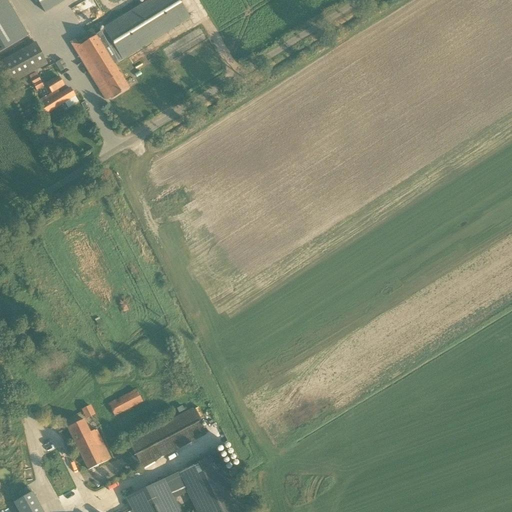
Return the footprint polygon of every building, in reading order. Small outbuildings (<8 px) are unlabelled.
[(28,37),(5,0),(0,0),(0,53),(26,38),(28,37)] [(37,0),(45,12),(65,0),(37,0)] [(114,65),(190,18),(178,0),(149,0),(103,28),(104,30),(95,35),(92,29),(69,43),(74,51),(97,91),(99,89),(105,100),(111,96),(112,98),(128,88),(114,65)] [(13,83),(47,65),(35,42),(18,52),(1,61),(13,83)] [(61,59),(53,63),(58,72),(66,68),(61,59)] [(44,87),(40,81),(37,75),(30,79),(36,91),(38,90),(44,87)] [(60,94),(57,90),(64,86),(59,77),(46,84),(51,94),(50,94),(44,98),(38,101),(41,106),(45,114),(74,96),(69,88),(60,94)] [(136,389),(108,404),(114,416),(142,401),(136,389)] [(84,419),(94,414),(89,404),(79,409),(84,419)] [(141,467),(150,463),(206,434),(193,410),(129,443),(141,467)] [(67,428),(88,470),(111,459),(96,430),(90,433),(83,420),(67,428)] [(129,505),(132,511),(179,511),(173,499),(187,492),(196,511),(245,511),(218,453),(164,479),(129,496),(132,503),(129,505)] [(18,492),(21,498),(31,493),(28,487),(18,492)] [(40,511),(33,496),(17,503),(20,511),(40,511)]
